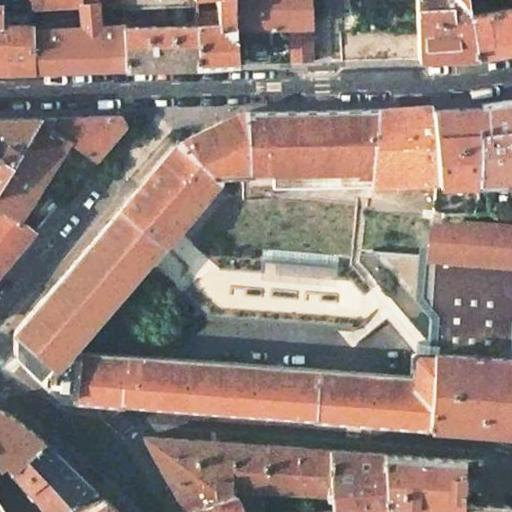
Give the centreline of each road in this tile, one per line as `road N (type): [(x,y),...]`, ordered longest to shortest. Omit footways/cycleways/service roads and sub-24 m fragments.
road 1 (residential): [(0,93),(511,76)]
road 2 (residential): [(511,450),(122,421),(84,437)]
road 3 (residential): [(0,309),(108,184)]
